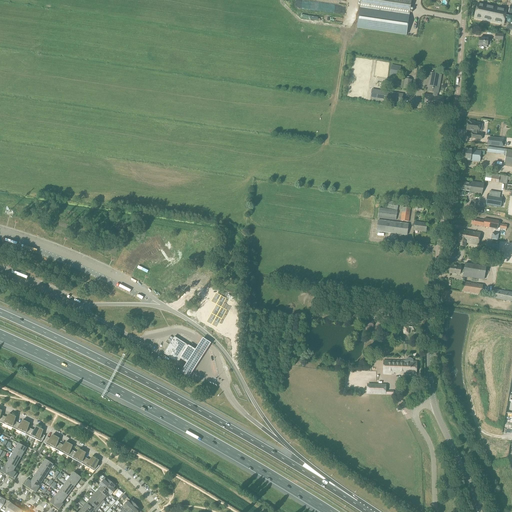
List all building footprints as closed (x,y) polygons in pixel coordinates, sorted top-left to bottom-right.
[(361,0),(357,28),(406,35),(411,0),(361,0)] [(478,5),(475,20),(504,26),(505,23),(505,19),(508,20),(507,20),(507,21),(507,22),(507,23),(508,23),(508,24),(509,24),(509,25),(510,25),(511,25),(511,24),(511,7),(510,7),(509,14),(506,13),(507,11),(478,5)] [(480,39),(479,46),(479,47),(488,47),(488,44),(491,44),(491,40),(488,40),(488,39),(480,39)] [(390,75),(399,76),(400,68),(392,66),(390,75)] [(427,91),(434,93),(438,93),(441,75),(430,73),(427,91)] [(371,99),(401,104),(403,95),(372,90),(371,99)] [(437,97),(438,93),(434,93),(433,96),(426,95),(424,106),(442,109),(444,98),(437,97)] [(468,122),(467,130),(473,131),(473,133),(472,133),(472,138),(482,139),(482,134),(478,134),(478,132),(479,132),(480,124),(474,123),(474,122),(469,121),(469,123),(468,122)] [(488,138),(487,145),(502,147),(503,140),(488,138)] [(464,149),(463,160),(471,161),(480,162),(481,155),(484,155),(485,151),(464,149)] [(486,173),(485,181),(498,183),(500,175),(486,173)] [(469,194),(482,195),(484,184),(471,182),(471,184),(461,183),(460,190),(470,192),(469,194)] [(487,195),(485,205),(494,206),(501,208),(502,197),(500,197),(500,193),(490,191),(489,195),(487,195)] [(385,208),(397,210),(398,203),(387,201),(385,208)] [(401,221),(409,222),(410,209),(402,208),(401,221)] [(378,218),(396,220),(397,211),(379,209),(378,218)] [(472,225),(498,229),(499,221),(485,219),(485,221),(473,219),(472,225)] [(376,231),(407,235),(408,225),(378,221),(376,231)] [(414,230),(426,232),(427,224),(415,222),(414,230)] [(461,230),(459,239),(465,240),(465,243),(466,243),(478,245),(480,233),(461,230)] [(486,267),(465,264),(465,269),(464,273),(463,277),(484,280),(486,267)] [(460,272),(464,273),(465,269),(461,268),(461,267),(451,266),(450,273),(460,275),(460,272)] [(461,291),(482,295),(483,285),(462,282),(461,291)] [(511,302),(511,292),(501,290),(495,289),(493,298),(511,302)] [(174,337),(164,353),(178,362),(189,346),(174,337)] [(186,362),(181,371),(189,376),(210,342),(202,337),(195,349),(189,345),(181,358),(186,362)] [(417,361),(413,361),(413,360),(412,359),(410,358),(408,358),(407,358),(406,360),(406,361),(403,361),(384,361),(384,374),(416,375),(417,361)] [(386,392),(386,386),(368,385),(368,393),(386,394),(394,394),(394,392),(386,392)] [(6,418),(3,417),(1,423),(8,426),(13,415),(9,414),(6,418)] [(8,426),(15,429),(17,423),(14,422),(16,417),(13,415),(8,426)] [(15,429),(21,432),(26,422),(23,420),(20,425),(17,423),(15,429)] [(30,423),(26,422),(21,432),(28,436),(31,430),(28,429),(30,423)] [(28,436),(35,439),(40,428),(36,427),(33,431),(31,430),(28,436)] [(40,428),(35,439),(42,442),(45,436),(44,437),(42,435),(44,430),(40,428)] [(44,443),(51,447),(56,437),(53,435),(49,439),(47,438),(47,437),(44,443)] [(60,438),(56,437),(51,447),(57,450),(60,445),(58,444),(60,438)] [(57,450),(64,454),(69,444),(66,442),(63,446),(60,445),(57,450)] [(19,444),(16,449),(23,453),(24,452),(26,448),(19,444)] [(64,454),(70,458),(73,452),(71,451),(73,446),(69,444),(64,454)] [(23,453),(16,449),(13,454),(21,458),(23,454),(22,454),(23,453)] [(70,458),(75,460),(77,461),(83,451),(79,449),(76,454),(73,452),(70,458)] [(77,461),(83,465),(86,460),(84,458),(86,453),(83,451),(77,461)] [(13,454),(10,458),(18,462),(19,461),(21,458),(13,454)] [(83,465),(90,469),(96,459),(92,457),(89,461),(86,460),(83,465)] [(18,462),(10,458),(8,463),(15,467),(17,464),(18,462)] [(99,461),(96,459),(90,469),(95,472),(99,466),(98,467),(97,466),(99,461)] [(45,460),(43,463),(42,465),(50,469),(53,464),(45,460)] [(5,468),(11,471),(12,472),(13,471),(15,467),(8,463),(5,467),(5,468)] [(39,469),(47,474),(50,469),(42,465),(42,466),(41,466),(39,469)] [(5,468),(5,467),(4,467),(1,472),(8,476),(11,471),(5,468)] [(37,474),(44,478),(47,474),(39,469),(37,472),(37,473),(37,474)] [(11,471),(8,476),(15,480),(18,474),(13,471),(12,472),(11,471)] [(74,473),(70,477),(77,483),(80,479),(79,479),(81,478),(74,473)] [(36,475),(33,478),(41,483),(44,478),(37,474),(36,475)] [(75,486),(77,483),(70,477),(67,482),(74,487),(75,485),(75,486)] [(38,487),(41,483),(33,478),(31,481),(32,482),(31,483),(32,484),(38,487)] [(29,489),(32,484),(31,483),(26,479),(23,485),(29,489)] [(102,487),(105,490),(111,483),(108,480),(106,482),(104,480),(100,485),(101,487),(102,487)] [(67,482),(64,486),(71,491),(73,488),(74,487),(67,482)] [(115,486),(111,483),(105,490),(109,493),(111,495),(115,490),(113,488),(115,486)] [(32,484),(29,489),(36,493),(39,488),(38,487),(32,484)] [(69,494),(71,491),(64,486),(61,490),(67,495),(68,494),(69,494)] [(102,487),(101,487),(99,490),(106,497),(108,498),(111,495),(109,493),(105,490),(102,487)] [(67,496),(67,495),(61,490),(57,495),(64,500),(67,497),(67,496)] [(96,493),(103,500),(106,497),(99,490),(96,493)] [(103,500),(96,493),(93,497),(102,505),(105,502),(103,500)] [(57,495),(54,499),(61,504),(62,503),(64,500),(57,495)] [(90,500),(99,508),(102,505),(93,497),(90,500)] [(63,505),(61,504),(54,499),(53,498),(50,503),(59,510),(63,505)] [(6,511),(11,505),(12,505),(13,504),(12,503),(10,502),(9,501),(6,500),(5,499),(4,500),(5,501),(1,509),(6,511),(5,511),(6,511)] [(99,508),(90,500),(87,504),(96,511),(99,508)] [(123,506),(125,508),(128,511),(135,505),(132,502),(131,502),(130,500),(128,502),(123,506)]
